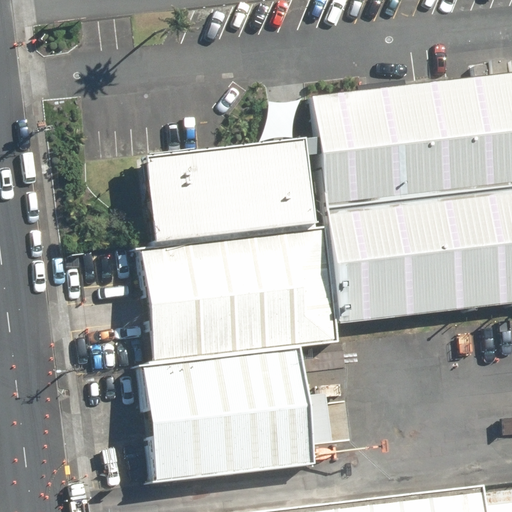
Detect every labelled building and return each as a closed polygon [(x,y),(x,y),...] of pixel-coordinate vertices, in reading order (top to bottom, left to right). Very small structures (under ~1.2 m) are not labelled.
[(511,75),(307,100),(335,326),(511,305),(511,75)] [(122,259),(296,239),(285,147),(111,168),(122,259)] [(121,259),(135,369),(293,350),(334,346),(321,236),(296,239),(122,259),(121,259)] [(73,259),(75,278),(120,272),(118,253),(73,259)] [(135,369),(148,483),(307,464),(293,350),(135,369)] [(479,511),(476,487),(283,511),(479,511)] [(511,511),(511,496),(492,499),(493,511),(511,511)]
